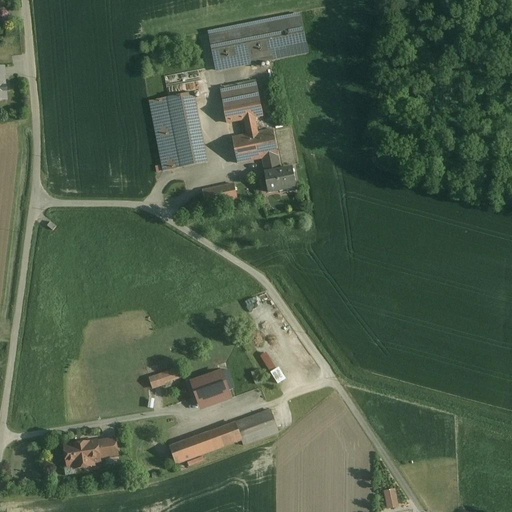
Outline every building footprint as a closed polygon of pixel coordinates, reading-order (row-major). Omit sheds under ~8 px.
[(307,54),(300,17),(209,35),(216,71),(277,59),(307,54)] [(220,89),(223,106),(259,99),(255,82),(220,89)] [(207,163),(193,94),(168,99),(149,103),(163,171),(207,163)] [(262,117),(259,99),(223,106),(227,124),(244,121),(247,135),(257,133),(254,119),(262,117)] [(272,130),(257,133),(247,135),(232,138),(237,164),(263,160),(263,159),(276,156),(277,156),(272,130)] [(280,171),(276,156),(263,159),(263,160),(265,174),(264,175),(268,194),(286,190),(286,193),(296,191),(293,169),(280,171)] [(237,200),(234,185),(203,192),(206,207),(237,200)] [(56,228),(51,223),(47,227),(53,232),(56,228)] [(180,369),(161,376),(164,384),(183,377),(180,369)] [(202,411),(231,401),(228,393),(221,373),(192,383),(202,411)] [(278,433),(271,412),(169,448),(175,465),(241,442),(243,447),(278,433)] [(115,440),(97,443),(100,459),(118,456),(115,440)] [(100,463),(100,459),(97,443),(97,442),(64,447),(67,468),(74,467),(74,470),(94,467),(93,464),(100,463)] [(397,488),(385,491),(389,509),(401,507),(397,488)]
